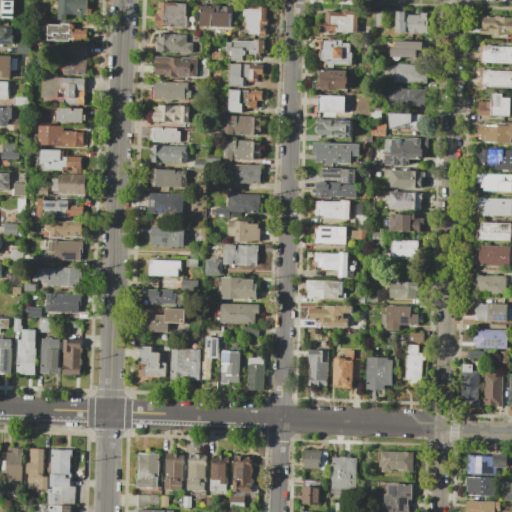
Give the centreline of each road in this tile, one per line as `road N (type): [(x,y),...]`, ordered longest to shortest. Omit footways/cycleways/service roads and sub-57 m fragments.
road 1 (residential): [(459,0),(438,511)]
road 2 (tertiary): [(124,0),(104,511)]
road 3 (residential): [(293,0),(275,511)]
road 4 (residential): [(0,409),(279,419)]
road 5 (residential): [(362,422),(511,435)]
